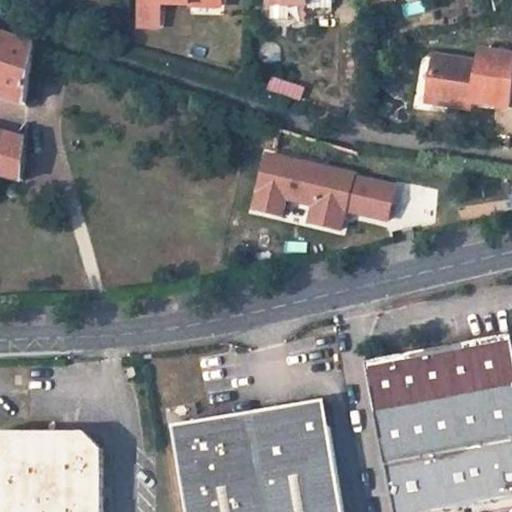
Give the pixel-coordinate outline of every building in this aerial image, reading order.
[(154,0),(141,0),(140,29),(160,30),(161,12),(158,12),(158,6),(154,6),(154,0)] [(221,8),(221,0),(206,0),(206,7),(221,8)] [(267,21),(284,22),(285,7),(268,6),(267,21)] [(0,97),(26,106),(35,45),(0,32),(0,97)] [(479,66),(434,58),(428,96),(473,103),(509,109),(511,89),(511,55),(481,51),(479,66)] [(428,96),(427,103),(472,110),(473,103),(428,96)] [(0,138),(0,176),(23,183),(27,146),(0,138)] [(267,154),(254,209),(282,216),(286,198),(314,205),(310,222),(341,229),(345,209),(388,219),(395,186),(353,177),(354,174),(267,154)] [(511,340),(371,362),(386,466),(392,511),(455,511),(511,503),(511,340)] [(343,511),(326,402),(174,428),(187,511),(343,511)] [(0,511),(101,511),(102,447),(85,429),(0,428),(0,511)]
